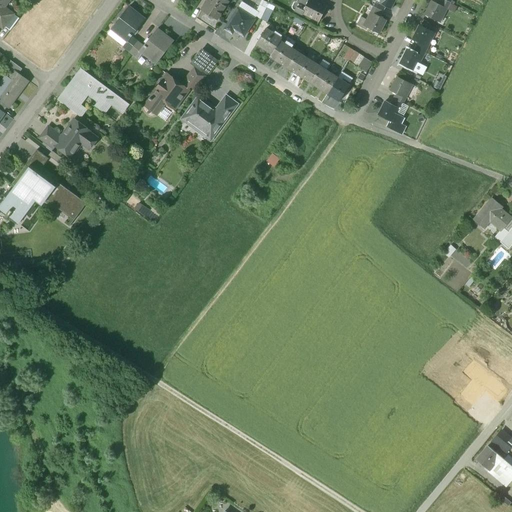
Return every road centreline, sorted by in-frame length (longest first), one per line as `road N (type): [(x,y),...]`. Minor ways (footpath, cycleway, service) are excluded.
road 1 (track): [(0,276),(370,511)]
road 2 (residential): [(416,0),(352,121),(155,0)]
road 3 (track): [(343,119),(156,374)]
road 4 (residential): [(511,401),(422,511)]
